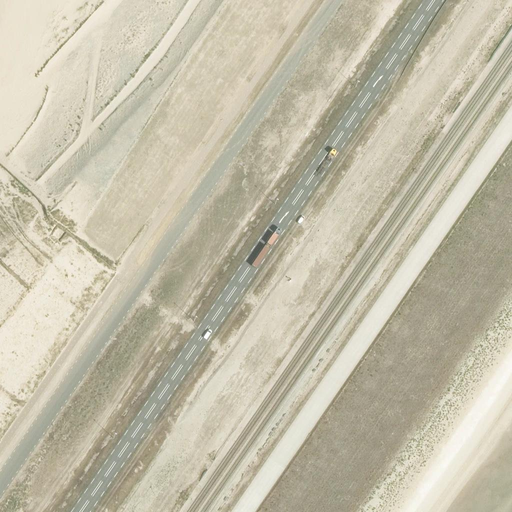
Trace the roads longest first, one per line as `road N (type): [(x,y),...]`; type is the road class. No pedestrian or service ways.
road 1 (secondary): [(435,0),(81,511)]
road 2 (unclassified): [(336,0),(0,486)]
road 3 (unclassified): [(287,511),(511,187)]
